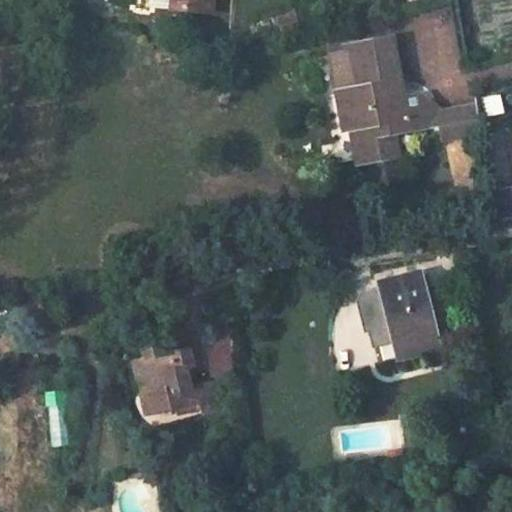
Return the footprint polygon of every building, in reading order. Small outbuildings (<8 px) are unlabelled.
[(164,0),(164,9),(171,10),(172,0),(164,0)] [(172,0),(171,10),(211,14),(212,0),(172,0)] [(346,54),(331,56),(344,130),(356,128),(363,167),(400,161),(395,132),(441,123),(445,143),(481,136),(476,105),(440,112),(436,93),(421,96),(424,114),(405,117),(402,99),(401,96),(393,97),(390,83),(399,82),(391,41),(345,49),(346,54)] [(199,47),(182,52),(185,60),(202,56),(199,47)] [(399,82),(390,83),(393,97),(401,96),(399,82)] [(487,118),(505,115),(502,95),(483,98),(487,118)] [(421,96),(402,99),(405,117),(424,114),(421,96)] [(420,273),(379,283),(388,322),(393,321),(402,357),(439,347),(420,273)] [(185,328),(180,329),(184,350),(189,349),(185,328)] [(153,358),(141,360),(149,393),(152,393),(157,413),(200,402),(202,412),(218,408),(213,384),(191,388),(187,369),(194,367),(189,349),(184,350),(180,329),(148,336),(153,358)] [(141,360),(133,363),(146,415),(157,413),(152,393),(149,393),(141,360)] [(62,373),(45,375),(50,447),(67,446),(62,373)]
